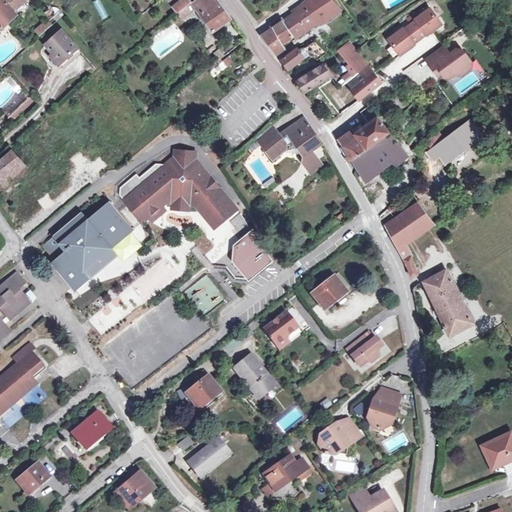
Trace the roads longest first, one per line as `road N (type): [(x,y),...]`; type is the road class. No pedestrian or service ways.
road 1 (residential): [(369,220),(120,407)]
road 2 (residential): [(427,508),(423,373),(405,278),(369,220)]
road 3 (residential): [(17,252),(120,407)]
road 4 (residential): [(322,135),(222,0)]
road 5 (unknown): [(103,381),(0,464)]
